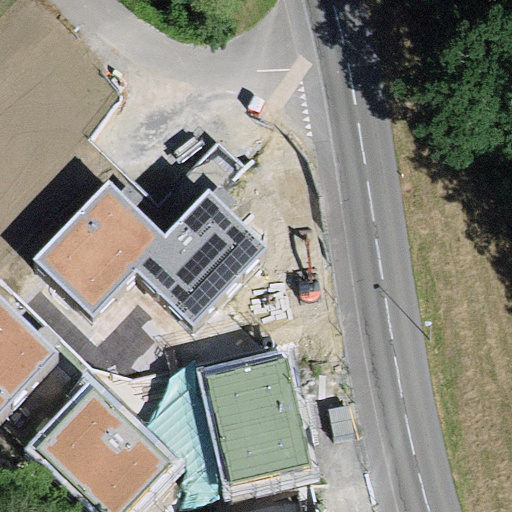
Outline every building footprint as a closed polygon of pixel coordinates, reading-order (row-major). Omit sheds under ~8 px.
[(91,313),(135,269),(167,235),(110,180),(35,259),(91,313)] [(167,235),(135,269),(191,323),(266,245),(210,191),(167,235)] [(0,411),(57,352),(0,298),(0,411)] [(287,351),(201,369),(225,486),(311,468),(287,351)] [(93,389),(38,448),(106,511),(122,511),(171,461),(93,389)]
